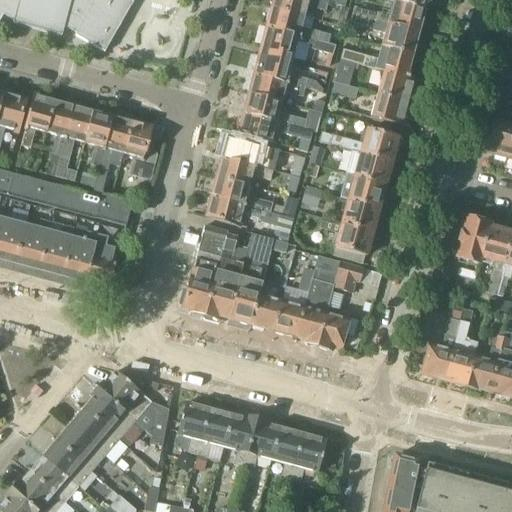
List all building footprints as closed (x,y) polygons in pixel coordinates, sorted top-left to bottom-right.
[(0,0),(0,20),(2,16),(13,22),(12,24),(61,37),(63,28),(76,35),(75,36),(104,53),(133,3),(130,1),(130,0),(0,0)] [(314,0),(274,0),(272,10),(304,18),(306,9),(325,14),(327,4),(314,0)] [(314,0),(327,4),(344,9),(346,0),(314,0)] [(385,0),(393,2),(424,10),(426,2),(429,3),(430,0),(385,0)] [(354,8),(352,15),(369,20),(369,21),(375,22),(375,21),(418,33),(424,10),(393,2),(389,17),(354,8)] [(272,10),(267,29),(328,45),(330,36),(301,29),(304,18),(272,10)] [(367,28),(369,21),(369,20),(352,15),(349,23),(367,28)] [(375,22),(373,32),(383,34),(384,35),(381,47),(412,55),(418,33),(375,21),(375,22)] [(262,49),(260,56),(276,60),(278,53),(293,58),(296,47),(332,56),(335,47),(328,45),(267,29),(262,49)] [(342,52),(340,60),(355,64),(383,72),(406,78),(406,77),(412,55),(381,47),(377,61),(342,52)] [(260,56),(255,76),(305,90),(304,90),(322,95),(323,91),(322,91),(315,83),(289,76),(292,65),(293,58),(278,53),(276,60),(260,56)] [(348,87),(355,64),(340,60),(334,84),(348,87)] [(488,80),(499,83),(504,65),(493,62),(488,80)] [(511,92),(511,67),(504,65),(499,83),(498,89),(511,92)] [(383,72),(377,95),(408,104),(414,80),(409,79),(409,78),(406,77),(406,78),(383,72)] [(255,76),(250,96),(282,104),(284,95),(302,100),(304,90),(305,90),(255,76)] [(357,90),(348,87),(334,84),(331,95),(354,101),(357,90)] [(377,95),(370,119),(401,127),(408,104),(377,95)] [(4,96),(0,111),(0,145),(4,130),(17,133),(26,102),(4,96)] [(250,96),(244,115),(304,131),(306,122),(279,115),(282,104),(250,96)] [(34,97),(20,147),(30,150),(35,131),(45,134),(54,103),(50,102),(48,99),(42,97),(38,99),(34,97)] [(321,114),(324,104),(315,102),(313,111),(321,114)] [(54,103),(45,134),(56,137),(51,155),(52,156),(46,176),(54,178),(73,108),(54,103)] [(73,108),(54,178),(74,183),(76,173),(66,170),(69,161),(69,160),(74,142),(84,145),(93,113),(73,108)] [(497,110),(486,153),(507,158),(511,138),(511,131),(503,129),(507,113),(497,110)] [(93,113),(84,145),(95,148),(89,166),(98,169),(112,119),(93,113)] [(244,115),(239,135),(271,144),(274,132),(310,142),(312,134),(304,132),(304,131),(244,115)] [(98,169),(96,178),(105,180),(108,171),(109,166),(120,169),(123,155),(131,124),(112,119),(98,169)] [(131,124),(123,155),(134,158),(129,177),(138,179),(151,129),(147,128),(145,125),(138,123),(135,125),(131,124)] [(319,144),(351,153),(391,163),(394,152),(396,153),(399,143),(397,142),(398,139),(366,131),(362,145),(321,134),(319,144)] [(228,139),(222,160),(272,173),(275,164),(256,159),(259,148),(228,139)] [(324,152),(313,149),(308,165),(319,167),(324,152)] [(345,175),(345,176),(346,176),(385,187),(386,184),(388,185),(390,175),(388,174),(391,163),(351,153),(345,175)] [(23,170),(26,156),(19,154),(15,167),(23,170)] [(298,181),(304,160),(295,157),(289,177),(290,177),(290,179),(298,181)] [(222,161),(217,179),(249,187),(251,179),(270,184),(273,174),(222,161)] [(315,180),(318,168),(311,166),(308,178),(315,180)] [(0,261),(84,284),(84,285),(85,285),(88,285),(90,288),(99,291),(101,289),(105,290),(105,289),(108,287),(110,287),(112,278),(115,277),(116,272),(114,269),(132,204),(132,203),(101,195),(100,198),(92,196),(83,194),(12,175),(0,171),(0,261)] [(82,174),(80,185),(93,189),(96,180),(92,179),(93,177),(82,174)] [(346,176),(340,199),(347,201),(379,210),(379,207),(381,208),(384,198),(382,197),(385,187),(346,176)] [(217,179),(212,198),(269,213),(271,205),(246,198),(249,187),(217,179)] [(294,196),(298,181),(290,179),(286,194),(294,196)] [(305,188),(301,204),(317,209),(321,192),(305,188)] [(212,198),(207,219),(238,227),(241,215),(260,220),(259,223),(265,225),(269,213),(212,198)] [(347,201),(341,224),(372,233),(375,222),(377,223),(380,213),(378,212),(379,210),(347,201)] [(293,222),(296,210),(283,206),(280,219),(293,222)] [(458,243),(456,253),(457,256),(456,259),(479,266),(480,259),(489,226),(490,224),(467,218),(467,220),(464,222),(461,233),(460,233),(458,243)] [(289,232),(292,222),(280,219),(278,228),(289,232)] [(322,219),(319,229),(325,231),(328,221),(322,219)] [(328,221),(325,231),(338,234),(334,248),(366,257),(367,254),(369,255),(371,245),(369,244),(372,233),(341,224),(328,221)] [(489,226),(480,259),(494,263),(491,271),(493,271),(486,294),(495,296),(511,234),(500,231),(501,229),(489,226)] [(198,252),(220,258),(222,250),(226,237),(227,233),(204,227),(200,244),(198,252)] [(511,234),(495,296),(502,298),(511,268),(511,267),(511,234)] [(251,235),(247,249),(227,321),(250,327),(261,287),(262,287),(273,241),(251,235)] [(226,237),(222,250),(220,258),(204,317),(221,322),(221,319),(227,321),(247,249),(234,246),(235,239),(226,237)] [(287,245),(273,242),(271,251),(285,255),(287,245)] [(204,317),(220,258),(198,252),(183,307),(191,309),(190,313),(204,317)] [(304,308),(295,339),(302,341),(302,344),(304,345),(306,346),(312,348),(314,347),(317,348),(326,314),(333,290),(332,290),(339,264),(318,258),(307,295),(304,308)] [(359,285),(363,270),(339,264),(332,290),(333,290),(352,295),(355,284),(359,285)] [(472,291),(474,281),(476,274),(458,269),(454,286),(472,291)] [(262,287),(251,327),(253,327),(252,330),(262,332),(263,330),(273,333),(282,302),(273,300),(275,290),(262,287)] [(282,302),(273,333),(275,333),(277,336),(282,337),(285,336),(295,339),(304,308),(282,302)] [(499,311),(511,314),(511,307),(501,304),(499,311)] [(326,314),(317,348),(319,348),(321,351),(326,352),(329,351),(332,352),(333,349),(340,351),(351,314),(340,311),(338,317),(326,314)] [(422,369),(420,371),(421,374),(420,376),(423,377),(425,379),(430,380),(433,379),(444,382),(452,351),(461,314),(453,312),(450,321),(448,321),(444,337),(443,344),(444,344),(443,348),(429,345),(422,369)] [(452,351),(444,382),(454,385),(456,387),(461,388),(464,387),(466,388),(474,358),(474,357),(474,356),(477,345),(468,342),(468,341),(465,340),(471,314),(462,312),(461,314),(452,351)] [(474,358),(466,388),(468,389),(470,391),(475,392),(478,391),(488,394),(505,333),(495,330),(493,337),(487,360),(487,361),(474,358)] [(511,335),(505,333),(488,394),(499,397),(500,399),(506,400),(508,399),(511,400),(511,395),(511,352),(509,352),(511,340),(511,335)] [(102,382),(96,390),(135,423),(151,404),(115,373),(105,385),(102,382)] [(159,385),(144,381),(142,389),(157,393),(159,385)] [(93,399),(83,410),(119,441),(135,423),(96,390),(90,397),(93,399)] [(178,437),(175,449),(187,452),(186,454),(197,456),(209,411),(185,404),(176,436),(178,437)] [(83,410),(69,426),(105,457),(104,458),(113,465),(117,461),(126,450),(118,442),(119,441),(83,410)] [(209,411),(197,456),(206,459),(210,445),(224,449),(232,417),(209,411)] [(150,437),(151,437),(164,439),(168,416),(154,413),(150,437)] [(232,417),(224,449),(236,452),(233,466),(243,469),(257,420),(247,417),(247,421),(232,417)] [(257,420),(243,469),(253,471),(257,458),(270,461),(279,429),(265,426),(266,422),(257,420)] [(69,426),(56,442),(92,473),(104,458),(105,457),(69,426)] [(279,429),(270,461),(283,465),(280,478),(290,481),(302,436),(279,429)] [(302,436),(290,481),(300,484),(304,471),(317,474),(326,442),(302,436)] [(164,439),(151,437),(149,446),(162,449),(164,439)] [(56,442),(42,458),(78,489),(92,473),(56,442)] [(197,456),(193,470),(203,473),(207,460),(207,459),(206,459),(197,456)] [(42,458),(28,474),(64,505),(78,489),(42,458)] [(393,461),(382,511),(408,511),(418,463),(399,458),(398,460),(395,462),(393,461)] [(121,461),(116,467),(123,473),(128,468),(121,461)] [(511,511),(511,487),(510,487),(427,465),(414,511),(417,511),(511,511)] [(16,483),(10,490),(36,511),(58,511),(64,505),(28,474),(19,485),(16,483)] [(160,481),(153,480),(152,489),(153,490),(157,490),(158,491),(160,481)] [(146,500),(155,502),(157,490),(148,489),(146,500)] [(7,499),(0,507),(0,511),(36,511),(10,490),(4,497),(7,499)] [(135,511),(118,497),(108,509),(111,511),(135,511)] [(153,511),(155,502),(146,500),(143,511),(153,511)]
